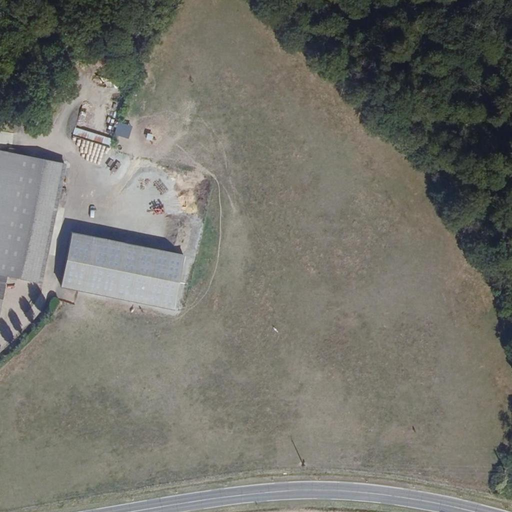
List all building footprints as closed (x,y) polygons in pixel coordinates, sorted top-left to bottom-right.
[(129,138),(132,126),(118,121),(115,134),(129,138)] [(75,129),(73,135),(110,143),(112,137),(75,129)] [(85,155),(12,138),(0,187),(0,257),(23,263),(57,271),(85,155)] [(106,157),(108,147),(102,145),(99,156),(106,157)] [(152,191),(151,212),(159,212),(159,216),(175,217),(176,192),(152,191)] [(185,257),(74,234),(63,286),(176,310),(185,257)] [(23,263),(0,257),(0,311),(11,314),(23,263)]
